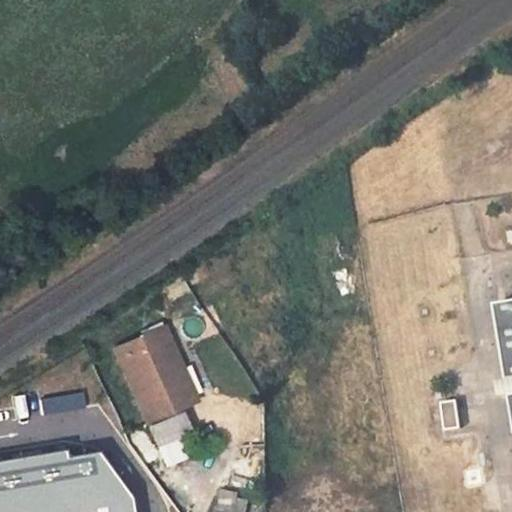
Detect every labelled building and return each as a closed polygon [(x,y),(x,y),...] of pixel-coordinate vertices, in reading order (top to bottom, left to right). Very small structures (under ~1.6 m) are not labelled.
[(43,150),(60,176),(86,158),(68,133),(43,150)] [(511,297),(492,301),(505,380),(511,379),(511,396),(508,397),(511,421),(511,297)] [(160,341),(118,357),(146,433),(177,421),(163,383),(174,379),(160,341)] [(174,379),(163,383),(177,421),(188,417),(174,379)] [(80,408),(78,393),(36,400),(38,415),(80,408)] [(459,428),(455,400),(442,401),(445,430),(459,428)] [(179,426),(148,437),(155,455),(186,443),(179,426)] [(0,511),(126,511),(125,506),(94,457),(62,462),(60,455),(0,464),(0,511)] [(251,511),(253,509),(240,506),(241,503),(224,499),(221,511),(251,511)]
